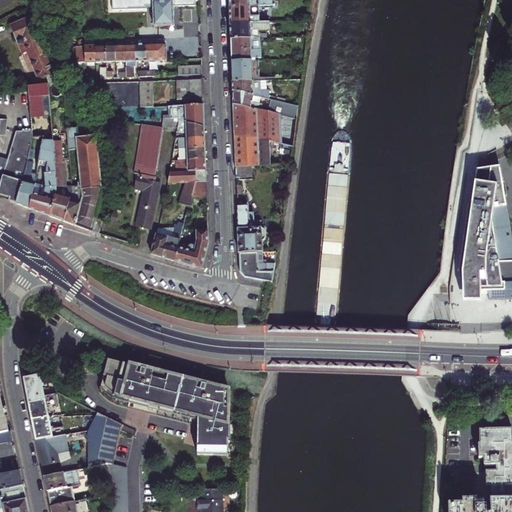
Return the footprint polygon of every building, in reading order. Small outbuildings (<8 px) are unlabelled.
[(112,0),(113,11),(147,9),(147,7),(154,7),(154,27),(174,26),(174,7),(195,6),(195,0),(200,0),(199,0),(192,0),(180,1),(179,0),(112,0)] [(230,7),(231,23),(260,22),(260,13),(276,12),(276,5),(230,7)] [(28,54),(41,87),(50,86),(58,85),(31,19),(12,26),(23,55),(28,54)] [(231,23),(231,39),(260,38),(259,30),(269,30),(270,27),(274,27),(274,22),(260,22),(231,23)] [(260,38),(231,39),(232,62),(256,60),(255,58),(261,58),(260,38)] [(167,58),(166,46),(166,43),(155,44),(156,60),(167,60),(167,58)] [(146,44),(135,45),(136,61),(146,61),(146,44)] [(146,61),(156,60),(155,44),(146,44),(146,61)] [(115,45),(105,46),(106,62),(116,62),(115,45)] [(125,45),(115,45),(116,62),(126,61),(125,45)] [(136,61),(135,45),(125,45),(126,61),(136,61)] [(85,46),(77,47),(78,62),(86,62),(85,46)] [(85,46),(86,62),(96,62),(95,46),(85,46)] [(106,62),(105,46),(95,46),(96,62),(106,62)] [(256,60),(232,62),(233,82),(260,81),(259,60),(256,60)] [(182,65),(182,75),(202,74),(202,64),(182,65)] [(147,77),(146,66),(138,66),(139,77),(147,77)] [(233,82),(233,90),(261,97),(271,100),(272,96),(269,96),(269,90),(267,90),(266,81),(260,81),(233,82)] [(70,84),(65,84),(66,95),(75,92),(70,84)] [(41,87),(29,88),(33,131),(33,137),(45,138),(45,139),(54,141),(50,86),(41,87)] [(233,90),(234,104),(268,112),(269,108),(262,106),(263,103),(260,102),(261,97),(233,90)] [(234,104),(235,132),(295,147),(300,107),(271,100),(269,108),(268,112),(234,104)] [(178,121),(204,127),(203,105),(168,107),(168,109),(170,110),(170,116),(172,116),(172,118),(163,119),(162,127),(163,127),(177,129),(178,121)] [(9,120),(1,119),(0,127),(0,136),(6,137),(8,137),(9,120)] [(177,129),(176,132),(187,132),(187,139),(205,139),(204,127),(178,121),(177,129)] [(144,160),(145,151),(146,144),(147,136),(148,126),(142,126),(135,174),(142,175),(143,167),(144,160)] [(162,127),(148,126),(147,136),(161,138),(163,127),(162,127)] [(33,140),(33,137),(29,137),(29,132),(16,133),(1,190),(0,192),(0,194),(10,198),(10,201),(17,203),(33,140)] [(237,166),(252,166),(293,164),(295,147),(235,132),(237,166)] [(161,138),(147,136),(146,144),(160,145),(161,138)] [(45,138),(33,137),(33,140),(17,203),(30,209),(35,187),(30,186),(35,165),(39,166),(40,161),(45,139),(45,138)] [(79,139),(83,190),(83,197),(75,225),(93,232),(96,219),(96,217),(103,193),(102,183),(98,137),(79,139)] [(54,141),(45,139),(40,161),(48,161),(48,169),(46,170),(46,185),(40,185),(35,184),(35,187),(30,209),(50,217),(56,196),(58,191),(54,142),(54,141)] [(188,146),(188,149),(205,149),(205,139),(187,139),(176,139),(174,149),(178,149),(178,146),(188,146)] [(61,142),(54,142),(58,191),(56,196),(50,217),(64,222),(72,195),(73,192),(73,187),(68,188),(66,163),(62,163),(61,142)] [(146,144),(145,151),(159,153),(160,145),(146,144)] [(184,149),(184,160),(206,160),(205,149),(188,149),(184,149)] [(145,151),(144,160),(158,161),(159,153),(145,151)] [(158,161),(144,160),(143,167),(156,169),(158,161)] [(182,160),(182,171),(195,171),(206,170),(206,160),(184,160),(182,160)] [(237,166),(237,178),(252,177),(252,166),(237,166)] [(511,236),(502,166),(479,169),(464,271),(464,301),(481,301),(480,292),(490,292),(490,296),(491,301),(506,301),(511,300),(511,236)] [(143,167),(142,175),(155,177),(156,169),(143,167)] [(206,170),(195,171),(195,182),(196,182),(207,182),(206,170)] [(171,172),(169,183),(187,182),(195,182),(195,171),(182,171),(171,172)] [(155,177),(142,175),(135,174),(133,184),(146,186),(138,226),(150,229),(160,184),(156,183),(157,177),(155,177)] [(195,182),(187,182),(180,203),(189,206),(193,207),(194,198),(196,182),(195,182)] [(207,182),(196,182),(194,198),(208,198),(207,182)] [(77,197),(72,195),(64,222),(65,222),(75,225),(83,197),(83,190),(79,190),(77,197)] [(238,206),(240,254),(264,253),(263,243),(267,239),(267,232),(262,228),(262,221),(255,222),(255,213),(249,213),(249,206),(238,206)] [(103,221),(96,219),(93,232),(100,234),(103,221)] [(175,261),(180,243),(185,224),(180,223),(179,226),(175,225),(175,229),(157,231),(156,234),(153,250),(152,254),(175,261)] [(180,243),(175,261),(202,269),(210,242),(209,231),(197,231),(198,241),(196,246),(194,245),(192,245),(191,245),(190,246),(190,248),(188,248),(187,251),(184,250),(186,244),(180,243)] [(264,264),(264,253),(240,254),(241,270),(246,277),(273,282),(276,264),(272,263),(271,265),(264,264)] [(153,372),(110,360),(107,394),(107,395),(108,395),(108,396),(108,397),(108,398),(109,398),(109,399),(110,400),(110,401),(111,402),(112,403),(114,404),(116,405),(118,406),(120,406),(128,408),(130,404),(151,410),(150,415),(174,421),(175,416),(189,420),(188,425),(200,428),(198,463),(229,466),(230,392),(204,386),(173,378),(162,375),(153,372)] [(26,378),(30,399),(46,396),(45,390),(42,380),(41,375),(26,378)] [(30,399),(34,419),(50,416),(48,406),(56,405),(55,395),(46,396),(30,399)] [(130,404),(128,408),(150,415),(151,410),(130,404)] [(95,416),(89,430),(97,467),(108,465),(111,464),(114,464),(117,448),(121,431),(137,439),(138,435),(97,413),(95,416)] [(53,429),(50,416),(34,419),(39,441),(40,440),(66,435),(64,426),(53,429)] [(175,416),(174,421),(188,425),(189,420),(175,416)] [(476,502),(476,500),(462,500),(463,504),(449,504),(449,511),(511,511),(511,498),(503,499),(503,485),(511,484),(511,428),(478,430),(479,444),(478,444),(478,459),(482,459),(482,467),(496,466),(496,471),(486,471),(486,485),(490,485),(490,511),(486,511),(486,507),(485,507),(485,502),(476,502)] [(8,433),(0,434),(0,444),(12,442),(10,433),(8,433)] [(66,435),(40,440),(45,467),(59,463),(58,454),(70,451),(67,435),(66,435)] [(127,511),(127,467),(114,464),(111,464),(108,465),(111,479),(113,486),(113,493),(113,511),(127,511)] [(82,485),(88,484),(111,479),(108,465),(97,467),(79,470),(81,478),(82,485)] [(1,475),(0,475),(0,511),(27,511),(25,500),(19,473),(19,472),(1,475)] [(46,477),(49,492),(82,485),(81,478),(67,481),(65,473),(46,477)] [(49,492),(52,507),(77,502),(75,494),(89,492),(89,487),(88,484),(82,485),(49,492)] [(226,511),(226,499),(225,490),(204,490),(205,500),(201,500),(201,508),(205,508),(205,511),(226,511)] [(78,511),(77,502),(52,507),(53,511),(78,511)]
